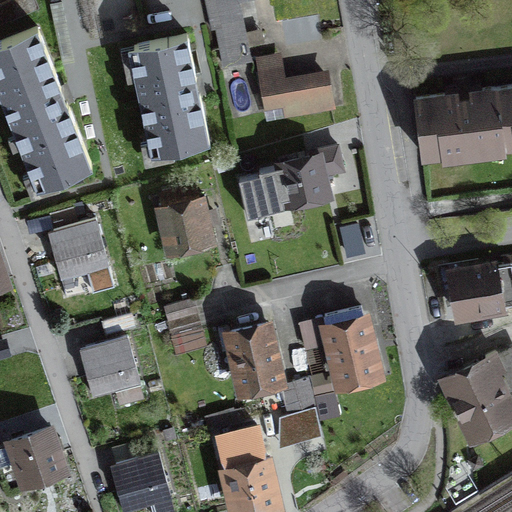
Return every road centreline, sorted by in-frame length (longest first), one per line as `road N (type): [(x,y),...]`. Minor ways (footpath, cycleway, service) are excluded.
road 1 (residential): [(327,511),(396,464),(413,432),(417,375),(353,0)]
road 2 (residential): [(0,208),(90,471)]
